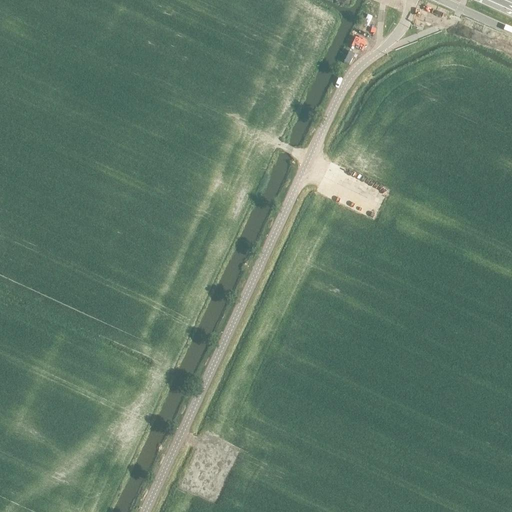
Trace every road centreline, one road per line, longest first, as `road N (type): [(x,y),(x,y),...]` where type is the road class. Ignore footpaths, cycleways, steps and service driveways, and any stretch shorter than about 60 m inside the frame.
road 1 (unclassified): [(415,0),(396,38),(344,86),(144,511)]
road 2 (track): [(376,206),(269,140)]
